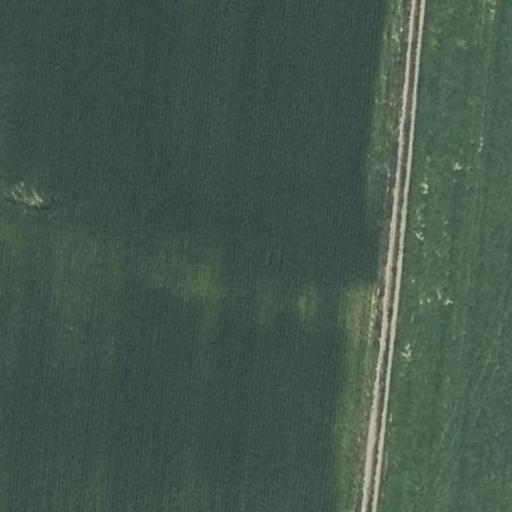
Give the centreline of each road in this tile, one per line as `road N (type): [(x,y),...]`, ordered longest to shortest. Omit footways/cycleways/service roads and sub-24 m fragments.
road 1 (track): [(370,511),(420,0)]
road 2 (track): [(395,274),(0,194)]
